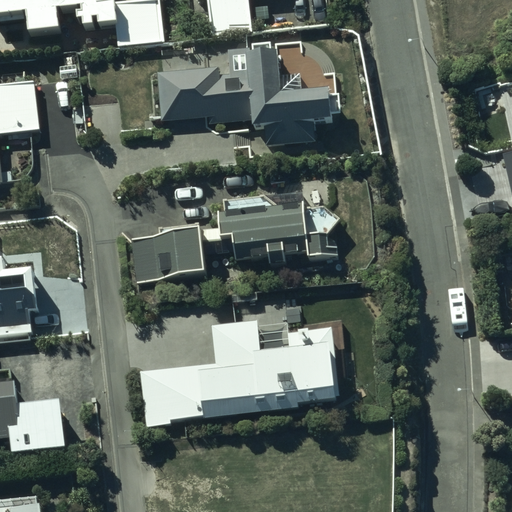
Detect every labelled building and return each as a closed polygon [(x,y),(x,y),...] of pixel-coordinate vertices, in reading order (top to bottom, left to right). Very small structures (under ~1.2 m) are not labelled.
[(0,0),(0,20),(29,18),(31,38),(61,35),(59,14),(84,12),(84,17),(79,17),(79,26),(85,26),(85,32),(95,31),(95,23),(100,23),(101,31),(117,29),(119,50),(164,46),(160,3),(115,6),(114,0),(0,0)] [(197,0),(197,1),(209,0),(212,39),(254,35),(250,0),(197,0)] [(511,0),(483,0),(488,27),(511,22),(511,0)] [(302,96),(302,77),(280,77),(279,58),(273,58),(272,48),(254,49),(254,59),(251,59),(250,52),(229,53),(230,78),(220,78),(220,72),(160,76),(162,123),(209,120),(209,126),(253,124),(253,132),(265,132),(267,149),(317,146),(316,127),(334,126),(333,118),(342,117),(341,98),(331,99),(331,95),(302,96)] [(0,186),(2,187),(0,163),(0,137),(40,135),(36,85),(0,88),(0,186)] [(207,279),(203,247),(235,243),(237,265),(270,261),(271,269),(288,268),(287,259),(309,257),(310,264),(339,260),(339,251),(338,251),(338,247),(329,238),(342,224),(326,210),(306,212),(304,212),(304,211),(281,211),(266,200),(225,203),(226,216),(220,217),(221,232),(201,233),(201,228),(161,232),(161,239),(133,241),(137,286),(207,279)] [(0,339),(32,337),(30,316),(38,315),(34,274),(6,276),(5,264),(0,264),(0,339)] [(217,368),(141,375),(146,430),(172,428),(172,424),(205,421),(205,423),(300,414),(300,408),(337,405),(337,402),(340,402),(334,334),(290,338),(292,357),(262,359),(259,325),(213,330),(217,368)] [(0,446),(16,445),(17,457),(65,452),(61,411),(24,413),(24,412),(19,412),(18,388),(13,389),(12,371),(0,371),(0,446)] [(38,501),(0,505),(0,511),(43,511),(40,511),(38,501)]
